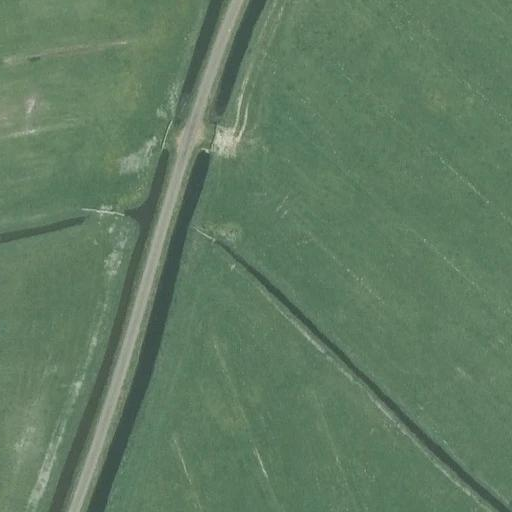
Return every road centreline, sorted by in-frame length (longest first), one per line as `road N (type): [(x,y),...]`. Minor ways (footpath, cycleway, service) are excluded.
road 1 (unclassified): [(74,511),(242,0)]
road 2 (track): [(281,271),(227,210),(242,150),(194,131)]
